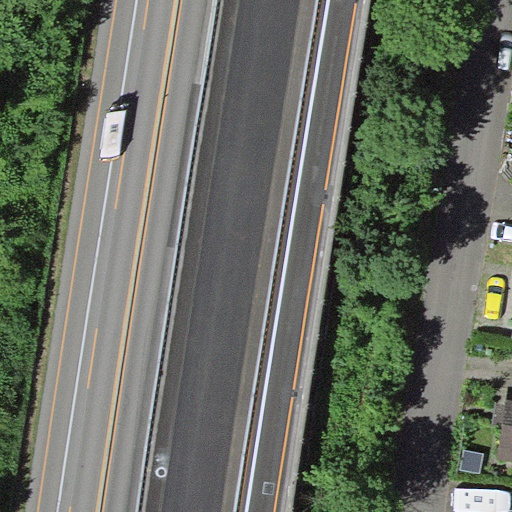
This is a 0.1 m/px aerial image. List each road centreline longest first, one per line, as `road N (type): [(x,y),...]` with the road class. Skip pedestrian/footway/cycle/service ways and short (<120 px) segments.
road 1 (motorway): [(222,511),(300,0)]
road 2 (residential): [(496,0),(419,511)]
road 3 (motorway): [(181,0),(105,511)]
